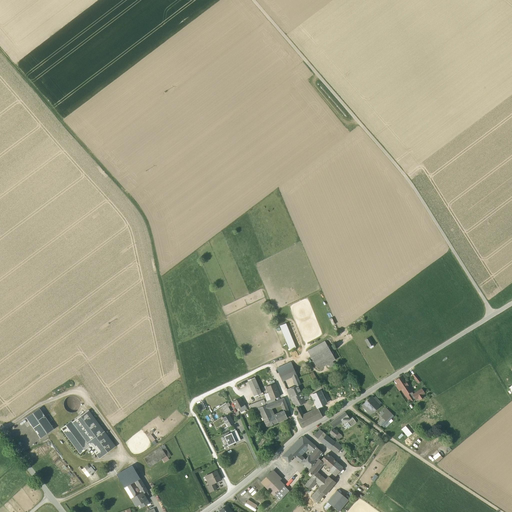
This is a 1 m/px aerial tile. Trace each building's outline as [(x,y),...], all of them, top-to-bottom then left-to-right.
[(280,326),(285,338),(288,336),(284,325),(280,326)] [(389,328),(385,335),(389,338),(393,330),(389,328)] [(290,349),(293,348),(288,336),(285,338),(290,349)] [(313,355),(323,349),(321,345),(317,347),(316,346),(310,349),(313,355)] [(310,356),(318,369),(335,360),(328,347),(323,349),(313,355),(310,356)] [(277,369),(279,373),(293,367),(291,363),(277,369)] [(296,374),(293,367),(279,373),(282,380),(292,376),(296,374)] [(302,387),(296,374),(292,376),(293,379),(296,386),(298,385),(300,388),(302,387)] [(412,376),(418,383),(420,381),(415,374),(412,376)] [(406,395),(407,394),(411,392),(401,376),(396,380),(398,384),(402,389),(406,395)] [(249,384),(254,396),(261,393),(254,378),(248,380),(247,381),(249,384)] [(271,399),(271,400),(274,398),(280,396),(275,383),(266,387),(268,393),(271,399)] [(287,390),(291,398),(300,393),(301,393),(300,388),(298,385),(296,386),(287,390)] [(317,407),(326,403),(320,391),(324,389),(322,385),(306,392),(308,398),(312,396),(317,407)] [(330,401),(324,389),(320,391),(326,403),(330,401)] [(421,389),(413,394),(413,395),(415,398),(416,399),(418,398),(422,395),(424,393),(421,389)] [(305,403),(300,393),(291,398),(295,408),(298,406),(305,403)] [(74,413),(77,412),(79,410),(80,408),(81,405),(80,402),(79,399),(77,397),(74,396),(72,396),(69,396),(66,398),(64,400),(63,403),(63,406),(64,408),(66,411),(68,412),(71,413),(74,413)] [(373,399),(379,405),(381,403),(375,397),(373,399)] [(233,402),(237,409),(238,408),(243,406),(240,398),(233,402)] [(265,398),(250,404),(253,410),(267,404),(265,398)] [(278,406),(281,405),(285,403),(284,398),(258,408),(267,427),(275,423),(273,419),(275,418),(274,414),(272,415),(268,408),(277,404),(278,406)] [(362,405),(370,413),(374,410),(373,409),(375,408),(376,409),(379,406),(379,405),(373,399),(372,398),(369,400),(370,401),(368,402),(367,401),(362,405)] [(249,412),(253,410),(250,404),(248,401),(243,403),(249,412)] [(203,402),(197,405),(201,411),(206,409),(203,402)] [(224,406),(223,406),(221,407),(225,415),(231,412),(228,407),(226,408),(226,407),(224,408),(223,407),(224,406)] [(317,407),(303,415),(299,417),(298,418),(303,427),(322,417),(317,407)] [(26,418),(40,439),(54,429),(39,408),(26,418)] [(384,420),(386,422),(393,415),(388,410),(386,408),(379,415),(381,417),(384,420)] [(90,446),(99,458),(115,446),(88,410),(72,422),(71,421),(61,428),(80,454),(90,446)] [(273,419),(275,423),(287,418),(285,413),(283,410),(274,414),(275,418),(273,419)] [(350,419),(348,417),(349,417),(345,412),(330,423),(333,428),(343,421),(344,424),(350,419)] [(223,418),(224,420),(228,426),(228,427),(234,423),(229,415),(223,418)] [(387,423),(385,426),(386,428),(390,423),(388,421),(394,416),(393,415),(386,422),(387,423)] [(213,422),(215,425),(224,420),(223,418),(222,417),(213,422)] [(350,419),(344,424),(348,428),(356,422),(352,417),(350,419)] [(227,427),(228,426),(224,420),(215,425),(217,428),(221,426),(223,429),(227,427)] [(412,434),(405,426),(401,429),(407,437),(412,434)] [(329,432),(334,437),(338,433),(333,428),(329,432)] [(313,437),(320,442),(321,441),(326,435),(319,430),(313,437)] [(224,436),(228,445),(233,443),(240,440),(236,431),(224,436)] [(146,435),(152,442),(155,440),(149,433),(146,435)] [(321,441),(329,448),(334,442),(326,435),(321,441)] [(304,444),(308,447),(311,443),(303,436),(300,440),(298,439),(282,456),(288,463),(293,457),(297,452),(304,444)] [(335,442),(334,442),(329,448),(336,453),(341,447),(335,442)] [(299,456),(300,456),(309,448),(308,447),(304,444),(297,452),(299,456)] [(164,445),(161,447),(166,456),(168,458),(171,456),(164,445)] [(162,459),(166,456),(161,447),(144,458),(149,467),(162,459)] [(312,451),(308,455),(315,462),(318,458),(322,452),(315,447),(312,451)] [(438,453),(433,457),(435,460),(437,462),(442,458),(440,455),(438,453)] [(327,454),(321,461),(324,463),(323,464),(330,470),(337,475),(342,469),(342,467),(327,454)] [(309,469),(315,462),(308,455),(305,459),(304,458),(304,459),(300,462),(309,469)] [(207,458),(204,459),(196,463),(199,470),(210,465),(207,460),(207,458)] [(321,466),(323,464),(324,463),(321,461),(318,458),(315,462),(309,469),(308,470),(314,475),(316,473),(319,469),(321,466)] [(137,480),(138,481),(140,479),(139,478),(132,465),(117,474),(124,487),(129,484),(128,483),(136,478),(137,480)] [(82,470),(87,477),(95,471),(91,467),(89,468),(87,466),(82,470)] [(273,470),(270,472),(279,481),(281,479),(273,470)] [(209,485),(210,485),(214,484),(216,482),(219,481),(218,481),(220,480),(216,471),(207,476),(209,480),(207,480),(209,485)] [(261,482),(280,501),(289,491),(279,481),(270,472),(261,482)] [(316,482),(320,486),(325,481),(316,473),(314,475),(305,485),(310,490),(316,482)] [(329,477),(325,481),(320,486),(318,489),(319,490),(324,494),(325,495),(335,482),(329,477)] [(131,499),(136,506),(147,499),(145,497),(148,495),(147,491),(142,483),(138,485),(142,492),(135,496),(131,499)] [(135,494),(129,484),(124,487),(126,490),(131,498),(135,495),(135,494)] [(207,486),(210,493),(216,489),(214,484),(210,485),(209,485),(207,486)] [(339,511),(348,500),(337,490),(327,502),(339,511)] [(312,498),(317,503),(322,497),(317,492),(312,498)] [(140,504),(142,508),(149,503),(147,499),(140,504)] [(246,503),(255,508),(257,505),(248,500),(246,503)]
